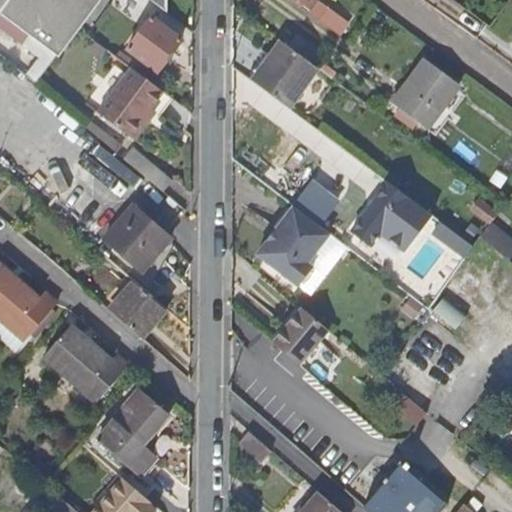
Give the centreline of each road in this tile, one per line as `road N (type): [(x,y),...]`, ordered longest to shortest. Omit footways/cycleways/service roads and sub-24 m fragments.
road 1 (residential): [(209,511),(214,0)]
road 2 (residential): [(511,86),(394,0)]
